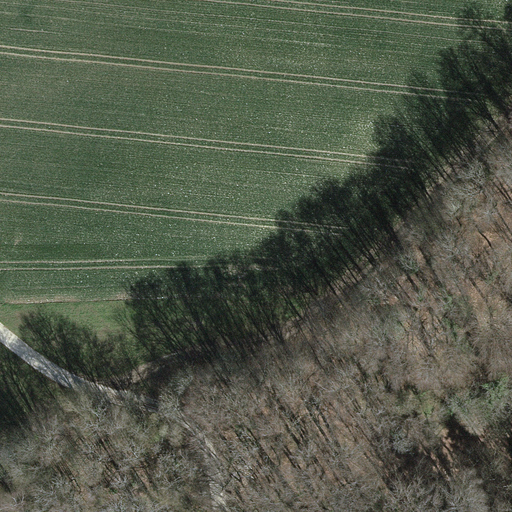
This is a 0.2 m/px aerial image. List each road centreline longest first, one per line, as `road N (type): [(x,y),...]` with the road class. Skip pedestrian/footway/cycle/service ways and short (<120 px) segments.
road 1 (track): [(94,389),(296,323),(511,106)]
road 2 (track): [(0,331),(72,381),(183,418),(207,453),(220,511)]
